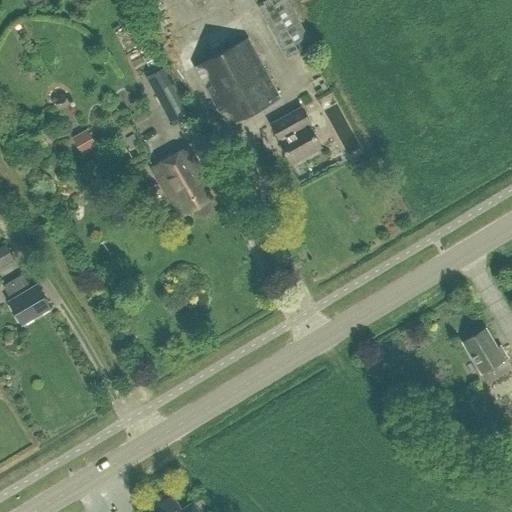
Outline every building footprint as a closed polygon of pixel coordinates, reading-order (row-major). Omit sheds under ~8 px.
[(310,43),(286,0),(253,0),(284,57),(310,43)] [(194,68),(218,113),(226,127),(280,98),(248,38),(194,68)] [(156,95),(165,113),(172,127),(189,118),(172,86),(156,95)] [(278,142),(290,164),(321,147),(309,125),(310,125),(301,108),(270,125),(279,141),(278,142)] [(73,139),(81,153),(96,145),(87,130),(73,139)] [(187,146),(152,167),(182,216),(193,209),(195,212),(196,213),(211,204),(210,203),(208,200),(211,198),(201,181),(206,178),(187,146)] [(95,157),(85,163),(92,177),(103,172),(95,157)] [(0,247),(0,267),(14,260),(5,244),(0,247)] [(9,302),(21,324),(49,308),(37,285),(30,289),(22,275),(3,286),(11,300),(9,302)] [(496,349),(485,330),(463,343),(481,373),(506,358),(500,347),(496,349)] [(196,511),(192,504),(181,511),(171,496),(153,507),(156,511),(196,511)]
